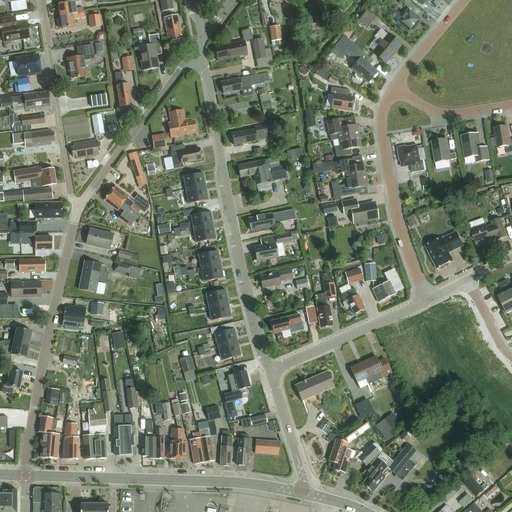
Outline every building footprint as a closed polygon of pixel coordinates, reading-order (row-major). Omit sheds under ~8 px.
[(170,0),(160,0),(163,12),(173,10),(170,0)] [(424,0),(434,8),(440,0),(414,0),(420,4),(422,2),(423,0),(424,0)] [(60,17),(84,13),(83,8),(76,9),(75,2),(58,5),(60,17)] [(411,33),(422,20),(408,9),(397,22),(411,33)] [(366,11),(359,20),(368,27),(375,19),(366,11)] [(62,29),(75,27),(74,20),(84,19),(84,13),(60,17),(62,29)] [(99,16),(90,17),(91,28),(101,27),(99,16)] [(168,39),(171,38),(172,42),(180,40),(179,37),(182,36),(178,16),(164,18),(168,39)] [(0,32),(2,33),(4,43),(30,39),(27,22),(15,24),(14,17),(0,19),(0,32)] [(280,26),(270,28),(272,42),(282,40),(280,26)] [(155,50),(161,49),(158,35),(149,37),(150,46),(139,49),(143,72),(159,69),(155,50)] [(401,45),(388,35),(382,43),(377,39),(375,40),(370,46),(370,48),(375,52),(374,53),(386,63),(392,56),(391,55),(395,50),(396,51),(401,45)] [(257,62),(267,60),(263,40),(261,40),(260,36),(254,37),(255,41),(253,42),(257,62)] [(246,55),(243,43),(215,48),(218,61),(246,55)] [(84,61),(95,60),(92,45),(77,47),(78,58),(67,59),(69,72),(71,72),(72,79),(87,77),(84,61)] [(363,78),(369,83),(377,73),(361,59),(360,59),(357,56),(362,51),(354,45),(346,55),(357,63),(352,69),(357,73),(356,74),(356,77),(359,79),(362,79),(363,78)] [(39,56),(16,59),(17,68),(16,70),(17,74),(18,75),(18,74),(19,77),(27,75),(27,76),(33,75),(33,74),(41,73),(39,56)] [(124,59),(122,60),(124,73),(134,72),(133,69),(135,69),(134,60),(132,60),(132,58),(130,58),(129,56),(124,57),(124,59)] [(304,66),(299,69),(302,74),(308,71),(304,66)] [(115,74),(120,108),(132,106),(129,84),(124,85),(122,73),(115,74)] [(262,75),(221,83),(223,94),(242,90),(242,89),(251,87),(264,84),(263,83),(262,75)] [(331,76),(328,81),(334,85),(337,80),(331,76)] [(29,79),(17,81),(20,93),(21,93),(21,95),(31,93),(29,79)] [(350,91),(332,88),(331,95),(334,95),(332,108),(352,111),(354,98),(349,97),(350,91)] [(49,92),(24,95),(24,96),(11,98),(13,111),(25,109),(26,110),(51,107),(49,92)] [(91,95),(94,107),(110,105),(108,92),(91,95)] [(1,108),(12,106),(11,98),(11,97),(0,99),(1,108)] [(195,122),(191,123),(191,120),(186,121),(184,111),(169,114),(170,123),(168,124),(171,139),(194,135),(193,131),(196,131),(195,122)] [(110,131),(119,130),(117,113),(108,114),(110,131)] [(22,117),(23,126),(45,123),(44,115),(22,117)] [(105,134),(102,115),(92,117),(95,136),(105,134)] [(331,141),(339,140),(359,136),(356,118),(328,122),(331,141)] [(273,133),(271,126),(255,129),(255,130),(231,135),(233,146),(257,141),(256,136),(273,133)] [(507,154),(511,152),(511,139),(510,140),(508,127),(495,129),(498,148),(506,147),(507,154)] [(13,135),(14,145),(25,144),(25,145),(32,144),(32,147),(52,145),(52,142),(55,142),(54,133),(51,133),(50,131),(13,135)] [(476,156),(477,163),(489,161),(487,148),(480,149),(478,135),(463,137),(466,158),(476,156)] [(153,150),(166,147),(164,136),(151,138),(153,150)] [(337,157),(352,155),(351,149),(361,147),(359,136),(339,140),(340,146),(335,147),(337,157)] [(448,140),(432,142),(436,163),(457,159),(456,153),(450,154),(448,140)] [(76,157),(76,159),(99,155),(97,141),(74,145),(74,148),(71,149),(73,157),(76,157)] [(172,153),(171,153),(174,170),(183,168),(182,164),(202,160),(199,149),(185,151),(184,145),(171,148),(172,153)] [(407,148),(407,147),(398,148),(400,162),(401,162),(402,168),(411,166),(412,173),(425,171),(423,161),(420,161),(418,146),(407,148)] [(136,152),(128,155),(137,181),(145,178),(136,152)] [(279,158),(266,161),(268,170),(281,168),(279,158)] [(268,170),(266,161),(238,166),(240,178),(254,176),(256,185),(270,182),(268,170)] [(353,161),(335,164),(337,174),(345,173),(346,179),(366,176),(364,165),(354,166),(353,161)] [(332,163),(322,165),(324,173),(334,172),(332,163)] [(15,184),(30,182),(31,189),(57,185),(54,169),(41,171),(41,167),(13,172),(15,184)] [(155,167),(147,169),(148,176),(156,174),(155,167)] [(282,180),(288,179),(287,174),(285,167),(281,168),(268,170),(270,182),(282,180)] [(183,177),(186,191),(206,187),(203,173),(183,177)] [(347,185),(339,187),(341,197),(358,194),(357,188),(367,187),(368,187),(366,176),(346,179),(347,185)] [(459,182),(453,187),(456,192),(463,187),(459,182)] [(0,202),(23,200),(23,191),(3,193),(3,186),(0,185),(0,202)] [(109,194),(139,217),(140,216),(137,214),(141,210),(143,212),(148,205),(137,196),(132,203),(127,199),(129,197),(115,186),(109,194)] [(53,200),(51,187),(23,191),(23,200),(24,202),(53,200)] [(206,187),(186,191),(189,204),(208,201),(206,187)] [(118,219),(127,225),(131,228),(139,217),(109,194),(104,201),(118,212),(119,210),(123,213),(118,219)] [(356,200),(342,203),(344,215),(352,213),(354,223),(375,219),(372,204),(357,207),(356,200)] [(62,218),(62,203),(35,204),(35,219),(62,218)] [(335,204),(322,206),(324,214),(337,212),(335,204)] [(296,220),(294,210),(248,219),(251,232),(274,227),(274,225),(296,220)] [(191,216),(193,230),(213,226),(210,212),(191,216)] [(415,219),(408,223),(411,228),(417,225),(415,219)] [(497,238),(498,240),(507,237),(501,219),(492,223),(493,225),(486,228),(485,225),(471,230),(477,246),(484,243),(485,245),(491,243),(491,241),(497,238)] [(20,233),(35,233),(37,233),(36,222),(19,222),(20,233)] [(213,226),(193,230),(196,243),(216,240),(213,226)] [(86,245),(110,251),(114,235),(90,229),(86,245)] [(437,269),(453,261),(449,253),(463,246),(457,232),(442,240),(442,239),(426,247),(437,269)] [(35,233),(20,234),(16,234),(16,244),(35,243),(35,251),(53,250),(52,238),(35,238),(35,233)] [(379,235),(381,244),(389,243),(387,233),(379,235)] [(276,244),(262,247),(254,248),(257,262),(278,258),(278,257),(285,255),(282,244),(292,242),(292,241),(297,240),(296,234),(276,238),(277,244),(276,245),(276,244)] [(139,256),(131,254),(119,251),(117,257),(138,262),(139,256)] [(198,255),(201,269),(221,265),(218,251),(198,255)] [(172,255),(162,257),(163,264),(173,262),(172,255)] [(5,261),(5,269),(19,269),(19,273),(45,273),(45,260),(19,261),(19,268),(14,268),(14,261),(8,261),(5,261)] [(79,290),(96,293),(98,283),(101,266),(85,262),(79,290)] [(137,279),(140,270),(116,263),(114,270),(128,274),(128,277),(137,279)] [(364,265),(366,282),(377,281),(375,264),(364,265)] [(221,265),(201,269),(204,282),(223,279),(221,265)] [(362,269),(346,273),(350,285),(365,280),(362,269)] [(278,273),(278,272),(270,274),(271,275),(260,277),(262,289),(280,285),(279,281),(293,278),(291,270),(278,273)] [(387,283),(373,290),(379,303),(397,295),(396,293),(403,290),(394,270),(385,275),(389,282),(387,283)] [(307,278),(295,280),(297,289),(309,287),(307,278)] [(325,294),(315,296),(321,329),(333,326),(330,307),(327,307),(326,299),(336,297),(334,283),(333,283),(332,279),(323,280),(325,294)] [(11,298),(39,297),(38,294),(41,294),(41,285),(38,285),(38,282),(11,283),(11,298)] [(98,283),(96,293),(103,295),(105,285),(98,283)] [(173,283),(166,284),(167,294),(175,293),(173,283)] [(365,310),(355,289),(340,296),(344,303),(348,301),(355,315),(365,310)] [(206,294),(209,308),(228,304),(226,290),(206,294)] [(507,314),(511,311),(511,299),(508,292),(498,297),(507,314)] [(103,317),(104,305),(92,303),(91,316),(92,316),(92,320),(101,321),(101,317),(103,317)] [(228,304),(209,308),(211,321),(231,318),(228,304)] [(84,320),(86,308),(68,306),(67,309),(65,308),(64,317),(84,320)] [(305,308),(308,325),(317,323),(314,307),(305,308)] [(301,322),(299,314),(271,322),(274,334),(290,330),(289,326),(301,322)] [(83,331),(84,320),(64,317),(63,326),(66,327),(65,329),(83,331)] [(301,322),(289,326),(290,330),(291,334),(303,331),(301,322)] [(14,342),(29,345),(32,332),(17,328),(14,342)] [(215,334),(218,348),(237,343),(234,329),(215,334)] [(117,348),(127,346),(125,335),(115,336),(117,348)] [(29,345),(14,342),(9,341),(5,341),(2,354),(12,356),(12,355),(26,358),(29,345)] [(237,343),(218,348),(222,361),(241,356),(237,343)] [(78,359),(64,356),(62,364),(77,367),(78,359)] [(385,360),(379,363),(376,357),(351,369),(358,383),(381,373),(383,378),(392,374),(385,360)] [(184,373),(193,371),(190,358),(180,360),(184,373)] [(3,385),(2,393),(12,395),(14,388),(20,389),(23,373),(10,370),(11,369),(5,368),(4,375),(9,376),(7,386),(3,385)] [(241,399),(239,391),(250,388),(246,371),(228,376),(230,382),(226,383),(227,387),(231,386),(233,393),(224,395),(226,403),(241,399)] [(334,387),(327,373),(296,387),(302,401),(334,387)] [(208,376),(201,378),(202,384),(210,381),(208,376)] [(133,380),(125,381),(127,390),(129,389),(134,389),(133,380)] [(59,391),(46,389),(44,406),(57,407),(59,391)] [(61,401),(69,402),(71,390),(62,389),(61,401)] [(134,389),(129,389),(127,390),(129,410),(137,409),(135,389),(134,389)] [(106,413),(114,412),(111,392),(103,393),(106,413)] [(356,404),(363,419),(376,412),(369,398),(356,404)] [(171,401),(175,416),(182,415),(178,399),(171,401)] [(171,419),(169,402),(161,403),(164,420),(171,419)] [(189,412),(187,402),(181,404),(183,414),(189,412)] [(88,412),(90,428),(107,425),(106,415),(103,415),(101,404),(94,405),(95,411),(88,412)] [(161,405),(153,406),(155,417),(163,416),(161,405)] [(217,406),(206,410),(209,422),(221,419),(217,406)] [(393,431),(404,424),(396,412),(385,419),(393,431)] [(125,423),(124,423),(125,424),(126,456),(136,455),(135,434),(135,429),(135,424),(135,423),(132,423),(132,416),(125,416),(125,423)] [(249,420),(251,428),(267,425),(265,416),(249,420)] [(45,434),(48,418),(42,417),(38,433),(42,434),(41,445),(42,445),(41,458),(48,459),(50,446),(49,446),(50,434),(45,434)] [(52,429),(53,419),(48,418),(45,434),(50,434),(49,446),(50,446),(48,459),(57,460),(60,435),(54,434),(55,429),(52,429)] [(326,434),(333,424),(325,419),(319,429),(326,434)] [(123,424),(114,424),(116,456),(126,456),(125,424),(124,423),(123,424)] [(368,423),(347,439),(349,442),(366,429),(369,435),(374,431),(370,426),(368,423)] [(77,438),(77,424),(65,424),(65,438),(64,438),(61,460),(78,460),(79,438),(77,438)] [(164,437),(163,437),(163,429),(156,429),(156,438),(156,460),(164,460),(164,437)] [(177,460),(178,430),(171,429),(171,441),(173,441),(173,443),(169,443),(168,460),(177,460)] [(198,431),(200,439),(209,437),(208,429),(198,431)] [(388,429),(381,435),(386,442),(393,436),(388,429)] [(177,460),(186,460),(187,443),(184,443),(184,430),(178,430),(177,460)] [(330,433),(328,440),(334,442),(336,436),(330,433)] [(106,459),(105,435),(83,436),(85,460),(106,459)] [(248,440),(248,436),(241,435),(241,440),(239,440),(237,466),(247,466),(248,456),(250,456),(251,440),(248,440)] [(205,463),(214,462),(210,437),(209,437),(200,439),(205,463)] [(149,460),(156,460),(156,438),(142,438),(142,457),(149,457),(149,460)] [(222,438),(220,466),(231,467),(232,438),(230,438),(222,438)] [(195,465),(205,463),(200,439),(190,440),(195,465)] [(344,442),(336,440),(329,461),(335,463),(333,470),(335,470),(336,472),(339,473),(340,472),(345,473),(352,452),(342,448),(344,442)] [(279,443),(255,441),(254,454),(278,456),(279,443)] [(357,457),(366,465),(382,449),(373,441),(357,457)] [(408,443),(387,468),(389,469),(388,469),(391,470),(402,480),(403,479),(415,465),(409,460),(416,451),(408,443)] [(376,458),(363,474),(368,478),(367,479),(363,484),(373,493),(385,479),(382,476),(386,472),(388,474),(391,470),(388,469),(389,469),(387,468),(376,458)] [(477,498),(484,490),(481,487),(471,477),(463,484),(477,498)] [(489,498),(498,490),(495,486),(485,495),(489,498)] [(0,487),(0,511),(16,511),(17,491),(7,491),(7,492),(1,491),(1,488),(0,487)] [(41,503),(41,511),(61,511),(62,489),(53,489),(52,495),(41,494),(41,503)] [(470,493),(461,501),(467,507),(476,499),(470,493)]
